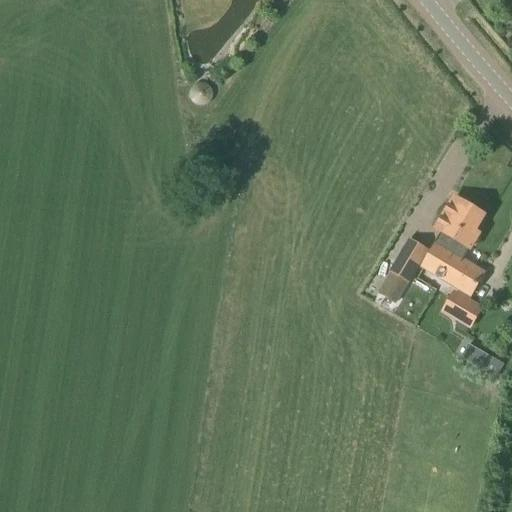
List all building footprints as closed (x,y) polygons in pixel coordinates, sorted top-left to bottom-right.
[(194,90),(201,103),(212,97),(205,84),(194,90)] [(436,246),(450,255),(452,252),(453,253),(455,249),(460,252),(461,251),(465,254),(468,249),(470,250),(479,236),(474,233),(486,214),(454,195),(434,229),(445,235),(438,247),(436,246)] [(408,284),(427,252),(409,240),(389,273),(408,284)] [(465,254),(461,251),(460,252),(455,249),(453,253),(452,252),(450,255),(436,246),(422,269),(470,298),(483,274),(461,261),(465,254)] [(454,292),(441,313),(458,323),(468,329),(472,331),(484,310),(454,292)] [(493,361),(486,374),(485,375),(495,380),(503,366),(493,361)]
